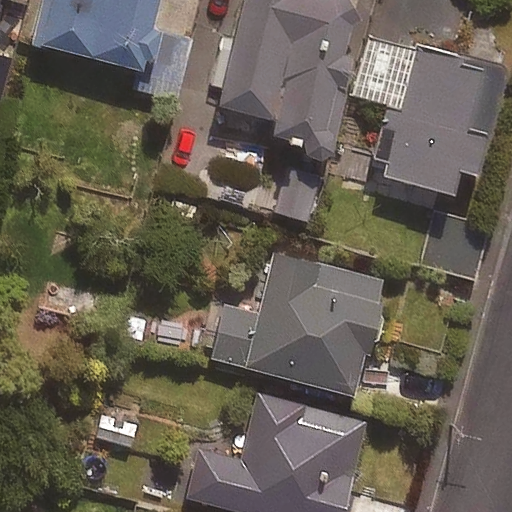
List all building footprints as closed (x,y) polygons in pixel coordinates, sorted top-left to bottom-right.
[(44,0),(36,37),(145,63),(147,54),(161,58),(170,21),(156,18),(160,0),(44,0)] [(245,0),(237,38),(223,35),(211,87),(225,90),(223,100),(276,112),(273,126),(309,134),(307,143),(334,149),(357,48),(351,47),(361,0),(245,0)] [(356,94),(389,101),(379,150),(389,152),(385,171),(483,191),(508,65),(368,37),(356,94)] [(14,58),(0,54),(0,101),(5,103),(14,58)] [(320,171),(288,164),(277,208),(309,216),(320,171)] [(487,235),(432,220),(420,263),(474,279),(487,235)] [(386,279),(275,251),(260,311),(226,302),(213,354),(359,390),(386,279)] [(115,300),(52,290),(48,319),(111,329),(115,300)] [(345,511),(369,419),(259,391),(243,456),(202,446),(190,494),(261,511),(345,511)]
